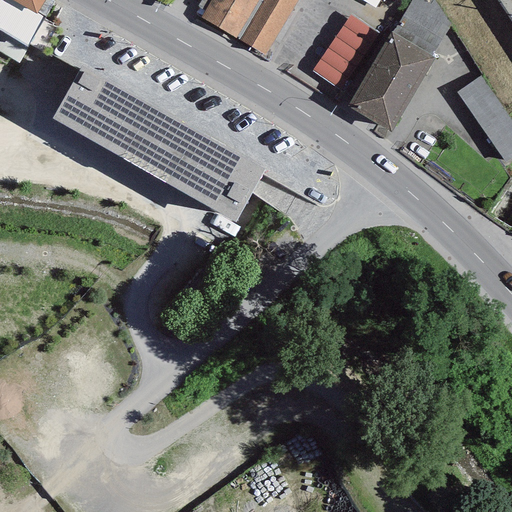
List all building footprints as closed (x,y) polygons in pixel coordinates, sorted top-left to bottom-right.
[(42,17),(37,13),(36,14),(10,0),(0,0),(0,30),(27,47),(42,17)] [(10,0),(36,14),(37,13),(37,12),(44,0),(10,0)] [(54,2),(51,0),(44,0),(37,12),(45,17),(54,2)] [(211,0),(201,18),(264,55),(297,0),(211,0)] [(360,0),(375,8),(379,0),(360,0)] [(391,32),(431,56),(450,25),(434,0),(410,0),(405,9),(391,32)] [(397,0),(395,3),(405,9),(410,0),(397,0)] [(343,92),(380,34),(350,15),(312,72),(343,92)] [(431,56),(391,32),(347,107),(390,133),(435,58),(431,56)] [(265,168),(82,66),(52,119),(236,221),(265,168)] [(456,92),(506,162),(511,158),(511,122),(479,76),(456,92)]
